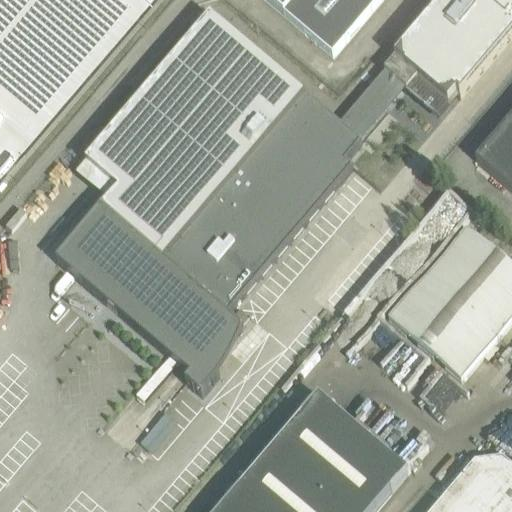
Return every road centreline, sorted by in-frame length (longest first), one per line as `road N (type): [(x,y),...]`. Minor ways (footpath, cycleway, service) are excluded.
road 1 (unknown): [(386,511),(441,437),(357,356),(332,358)]
road 2 (unknown): [(332,358),(197,511)]
